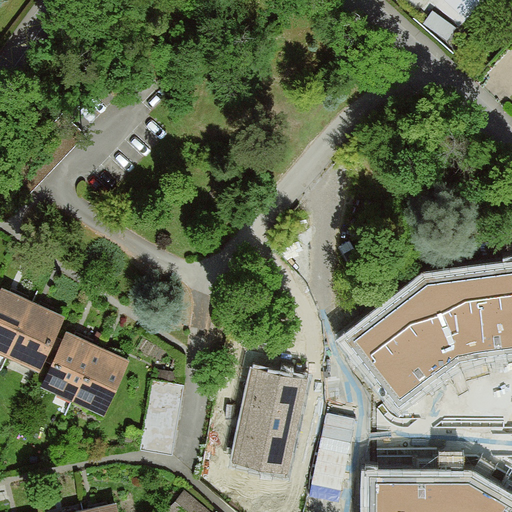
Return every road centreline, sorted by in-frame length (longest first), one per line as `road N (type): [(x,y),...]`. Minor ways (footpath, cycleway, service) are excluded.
road 1 (unknown): [(274,211),(320,277),(335,381),(417,403)]
road 2 (residential): [(354,0),(511,142)]
